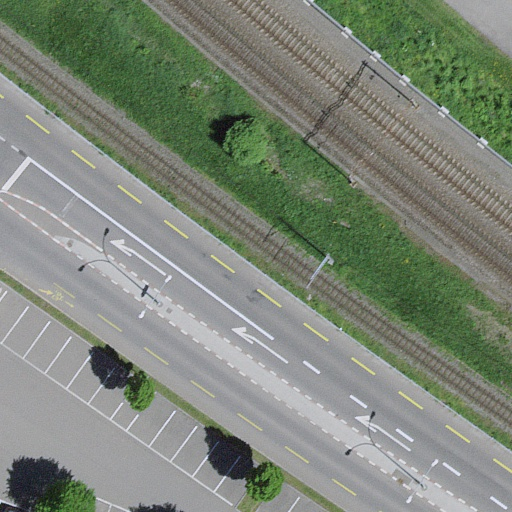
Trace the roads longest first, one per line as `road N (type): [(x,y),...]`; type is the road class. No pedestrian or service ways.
road 1 (primary): [(511,494),(14,128)]
road 2 (primary): [(0,223),(415,511)]
